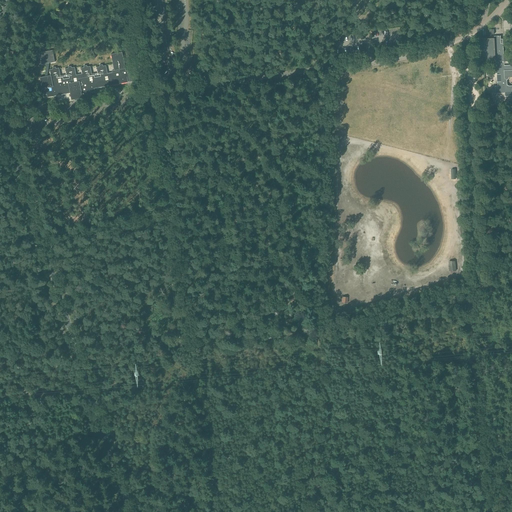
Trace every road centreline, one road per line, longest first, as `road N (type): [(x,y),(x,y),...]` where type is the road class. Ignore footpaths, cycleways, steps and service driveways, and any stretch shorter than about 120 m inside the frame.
road 1 (tertiary): [(128,511),(0,106)]
road 2 (track): [(489,259),(477,29)]
road 3 (track): [(466,289),(476,473)]
road 4 (track): [(506,441),(332,462)]
road 5 (track): [(206,511),(212,477),(190,346)]
road 6 (track): [(317,333),(332,462)]
